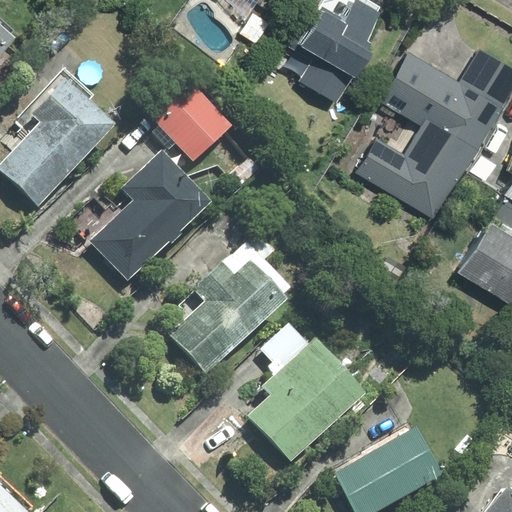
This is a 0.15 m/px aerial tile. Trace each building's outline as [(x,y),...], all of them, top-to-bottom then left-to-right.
[(292,20),(280,43),(305,56),(292,79),(329,99),(361,39),(354,35),(372,2),(368,0),(308,0),(297,22),(292,20)] [(428,216),(511,72),(511,68),(473,46),(453,79),(400,49),(371,98),(414,123),(397,151),(369,134),(348,170),(428,216)] [(0,156),(0,179),(31,208),(103,126),(51,80),(19,116),(28,124),(0,156)] [(183,86),(147,122),(186,163),(222,127),(183,86)] [(199,203),(148,152),(109,190),(121,202),(81,242),(121,281),(158,244),(160,246),(170,236),(168,234),(199,203)] [(511,159),(494,189),(511,200),(511,159)] [(511,298),(511,236),(478,217),(447,268),(508,305),(511,298)] [(200,375),(273,301),(271,299),(282,288),(257,262),(268,252),(250,234),(240,243),(239,242),(225,256),(223,254),(212,266),(209,263),(181,291),(194,304),(161,337),(200,375)] [(283,463),(352,395),(281,323),(254,350),(271,368),(251,388),(259,397),(238,417),(283,463)] [(344,511),(370,511),(430,476),(402,428),(323,476),(344,511)] [(511,511),(511,485),(503,496),(493,488),(472,511),(511,511)] [(0,511),(19,511),(0,493),(0,511)]
